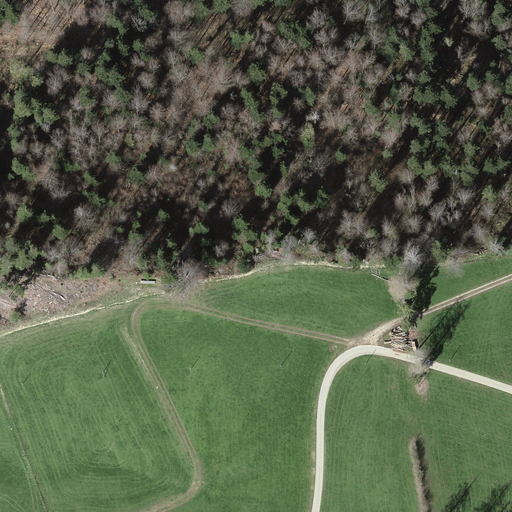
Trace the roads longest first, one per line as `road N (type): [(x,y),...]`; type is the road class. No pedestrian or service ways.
road 1 (track): [(341,0),(176,36),(0,53)]
road 2 (track): [(314,511),(322,397),(345,356),(384,351),(511,390)]
road 3 (track): [(139,318),(202,456),(198,485),(143,511)]
road 4 (track): [(362,349),(511,278)]
